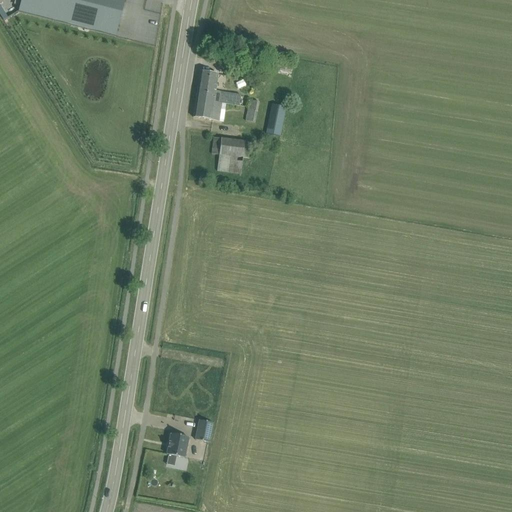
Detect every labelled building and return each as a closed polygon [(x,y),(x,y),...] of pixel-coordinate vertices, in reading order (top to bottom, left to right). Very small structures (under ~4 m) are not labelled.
[(21,0),(18,12),(116,37),(125,0),(21,0)] [(200,72),(197,92),(214,95),(213,103),(221,104),(223,93),(215,92),(218,75),(200,72)] [(197,92),(193,117),(219,122),(221,104),(213,103),(214,95),(197,92)] [(245,121),(255,123),(259,103),(250,101),(245,121)] [(266,134),(280,137),(286,108),(272,105),(266,134)] [(212,154),(219,155),(221,139),(213,138),(212,154)] [(241,174),(243,158),(219,155),(217,171),(241,174)] [(199,421),(195,440),(210,443),(214,423),(199,421)] [(168,457),(182,460),(187,436),(174,434),(173,435),(171,435),(169,443),(167,448),(168,448),(166,455),(168,455),(168,457)]
